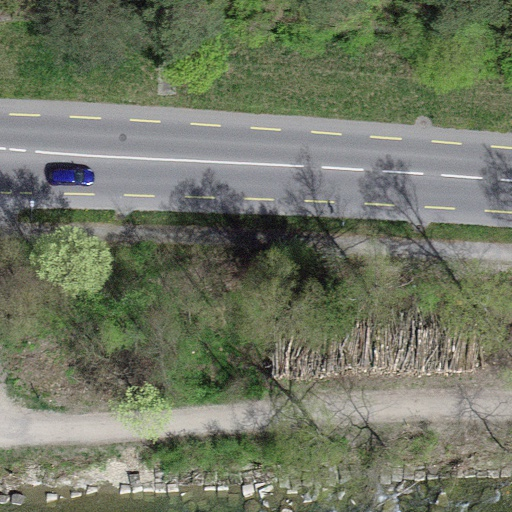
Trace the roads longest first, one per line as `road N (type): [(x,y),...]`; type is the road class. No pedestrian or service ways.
road 1 (track): [(511,400),(390,399),(0,431)]
road 2 (primary): [(0,155),(511,186)]
